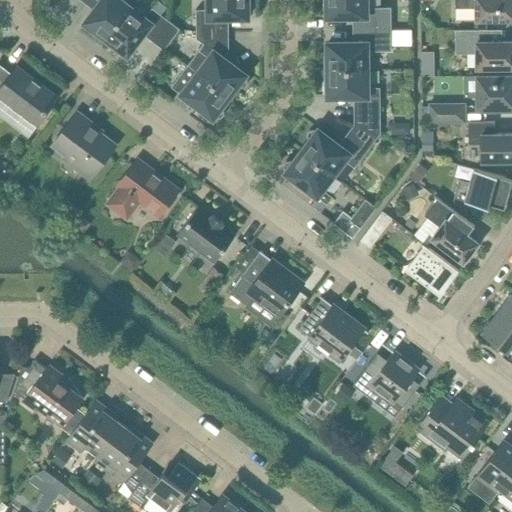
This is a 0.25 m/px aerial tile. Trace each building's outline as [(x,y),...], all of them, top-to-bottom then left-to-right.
[(92,33),(104,42),(131,6),(122,0),(97,0),(100,2),(99,2),(101,3),(85,24),(94,30),(92,33)] [(196,10),(196,39),(229,40),(229,17),(249,17),(249,6),(252,6),(251,0),(205,0),(205,9),(196,10)] [(353,17),(353,30),(392,29),(391,7),(367,7),(367,0),(323,0),(323,5),(326,5),(327,16),(352,15),(352,17),(353,17)] [(511,0),(455,0),(455,8),(477,8),(477,20),(490,20),(490,22),(504,22),(504,20),(511,19),(511,0)] [(131,6),(104,42),(116,51),(118,48),(126,55),(142,35),(143,36),(144,35),(154,42),(169,21),(152,8),(145,17),(131,6)] [(180,29),(169,21),(154,42),(164,50),(180,29)] [(324,55),(324,70),(368,69),(368,51),(392,51),(392,29),(353,30),(353,42),(353,44),(327,44),(327,55),(324,55)] [(468,30),(456,30),(456,54),(477,54),(477,68),(497,68),(511,67),(511,41),(488,42),(488,30),(468,30)] [(187,65),(230,97),(238,86),(239,87),(241,87),(242,87),(243,87),(245,86),(246,86),(247,85),(247,84),(248,82),(248,81),(248,80),(247,78),(246,77),(245,76),(225,61),(226,60),(224,58),(229,51),(229,40),(196,39),(204,44),(187,65)] [(223,108),(222,107),(230,97),(187,65),(171,87),(179,93),(173,101),(187,112),(193,103),(194,102),(212,115),(213,116),(214,117),(215,118),(216,119),(218,119),(219,119),(220,118),(222,117),(223,116),(223,115),(224,114),(224,112),(224,111),(224,110),(223,108)] [(0,66),(0,102),(8,109),(10,105),(36,125),(45,113),(57,97),(43,86),(41,89),(30,80),(32,78),(17,67),(15,69),(11,74),(0,66)] [(354,97),(354,125),(381,133),(380,87),(368,87),(368,69),(324,70),(324,85),(328,85),(327,96),(353,95),(353,97),(354,97)] [(477,76),(464,76),(465,97),(478,97),(478,110),(498,110),(511,109),(511,75),(497,76),(477,76)] [(429,104),(430,122),(466,122),(465,104),(429,104)] [(92,123),(77,112),(52,144),(94,175),(116,145),(90,125),(92,123)] [(468,122),(469,144),(482,144),(482,162),(511,161),(511,133),(495,134),(495,122),(468,122)] [(302,151),(334,175),(345,161),(355,168),(381,133),(354,125),(339,145),(338,144),(337,146),(317,130),(316,130),(315,129),(313,129),(312,129),(311,130),(309,130),(309,131),(308,133),(307,134),(307,135),(307,137),(308,138),(309,139),(310,140),(302,151)] [(433,132),(422,132),(422,137),(422,151),(422,156),(435,158),(435,151),(433,151),(433,137),(433,132)] [(284,165),(283,167),(284,169),(285,171),(287,173),(289,173),(306,186),(305,188),(318,197),(311,206),(321,213),(327,205),(333,197),(323,190),(334,175),(302,151),(293,161),(291,161),(289,160),(287,161),(285,163),(284,165)] [(118,187),(106,204),(127,220),(140,203),(158,218),(180,189),(164,177),(162,179),(153,172),(154,170),(138,158),(117,186),(118,187)] [(410,176),(419,183),(428,170),(420,163),(410,176)] [(465,201),(470,203),(489,208),(490,204),(505,208),(511,183),(511,178),(474,169),(474,170),(470,183),(459,180),(454,198),(465,201)] [(432,238),(448,250),(464,262),(478,243),(457,227),(464,219),(474,227),(475,226),(436,196),(435,197),(437,199),(425,215),(440,227),(432,238)] [(344,211),(334,224),(353,238),(377,207),(366,199),(352,217),(344,211)] [(199,206),(178,234),(215,262),(236,234),(223,224),(224,223),(213,215),(212,216),(199,206)] [(361,240),(370,248),(392,219),(383,211),(361,240)] [(423,245),(405,269),(440,295),(459,269),(458,268),(423,242),(422,243),(423,245)] [(230,293),(246,305),(254,295),(280,314),(303,283),(280,265),(276,270),(257,256),(230,293)] [(206,277),(198,287),(209,295),(217,285),(206,277)] [(511,293),(497,313),(511,324),(511,293)] [(299,329),(341,361),(347,353),(357,360),(362,352),(353,345),(365,329),(339,310),(336,314),(319,302),(299,329)] [(511,324),(497,313),(482,333),(508,352),(511,346),(511,324)] [(369,364),(353,385),(376,402),(383,393),(402,408),(420,385),(413,380),(419,371),(394,351),(379,371),(369,364)] [(17,382),(14,391),(25,398),(23,401),(37,411),(39,409),(62,426),(64,422),(74,429),(84,417),(85,415),(75,408),(83,397),(81,396),(80,393),(79,391),(78,389),(77,388),(75,386),(74,384),(72,383),(73,382),(50,365),(47,369),(35,360),(29,367),(22,366),(17,382)] [(0,403),(6,403),(11,388),(15,374),(0,374),(0,403)] [(346,383),(338,393),(346,399),(354,389),(346,383)] [(430,411),(418,428),(448,451),(450,448),(462,457),(471,446),(473,447),(475,443),(474,442),(476,438),(488,422),(467,406),(463,411),(452,403),(442,396),(430,411)] [(74,429),(66,440),(82,452),(86,447),(99,456),(123,424),(117,420),(119,417),(106,407),(93,424),(84,417),(74,429)] [(129,429),(123,424),(99,456),(117,470),(112,476),(123,484),(141,460),(131,453),(144,436),(131,426),(129,429)] [(468,469),(477,477),(497,492),(499,488),(511,497),(511,447),(504,442),(487,464),(477,457),(468,469)] [(394,446),(387,455),(395,461),(402,452),(394,446)] [(128,497),(143,508),(151,498),(169,511),(170,511),(180,499),(184,502),(190,495),(202,479),(179,462),(168,476),(163,472),(159,477),(149,469),(137,485),(128,497)] [(89,469),(78,484),(91,493),(102,479),(89,469)] [(43,480),(60,493),(66,486),(49,473),(43,480)] [(60,493),(77,506),(83,499),(66,486),(60,493)] [(241,511),(243,510),(223,495),(209,511),(205,511),(197,506),(192,511),(241,511)] [(77,506),(85,511),(100,511),(83,499),(77,506)]
